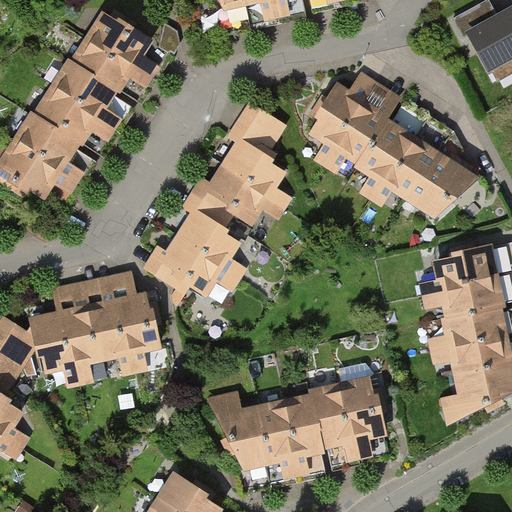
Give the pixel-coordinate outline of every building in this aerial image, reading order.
[(222,0),(227,9),(265,0),(222,0)] [(511,9),(475,30),(497,72),(511,63),(511,9)] [(113,22),(103,16),(73,64),(70,62),(35,116),(32,114),(12,147),(0,139),(0,151),(6,156),(1,164),(16,174),(11,181),(28,191),(30,188),(45,197),(76,149),(61,139),(65,132),(82,143),(112,96),(97,86),(102,79),(121,91),(151,42),(123,24),(126,21),(117,15),(113,22)] [(388,117),(338,86),(327,104),(320,106),(315,113),(323,118),(313,134),(361,165),(359,168),(426,211),(442,197),(450,202),(477,179),(456,166),(464,153),(448,143),(440,154),(392,124),(382,139),(376,136),(388,117)] [(285,127),(260,111),(245,135),(270,151),(285,127)] [(259,153),(240,141),(164,261),(180,271),(176,277),(181,280),(179,283),(189,289),(191,285),(208,295),(240,245),(223,233),(236,213),(253,224),(284,174),(270,165),(274,157),(265,152),(259,153)] [(453,252),(455,261),(437,265),(449,319),(446,320),(467,414),(511,390),(511,366),(500,313),(484,316),(482,309),(502,305),(490,248),(469,253),(463,250),(453,252)] [(145,295),(32,319),(40,353),(44,351),(48,372),(160,347),(156,326),(160,325),(155,302),(147,304),(145,295)] [(30,355),(4,339),(0,345),(0,386),(8,391),(30,355)] [(313,397),(220,417),(246,467),(321,450),(317,431),(325,429),(329,446),(385,433),(377,401),(382,400),(380,389),(371,391),(369,380),(312,393),(313,397)] [(0,391),(0,446),(21,413),(7,404),(12,396),(4,391),(0,391)] [(193,486),(176,475),(152,511),(217,511),(220,509),(204,499),(209,491),(196,483),(193,486)]
